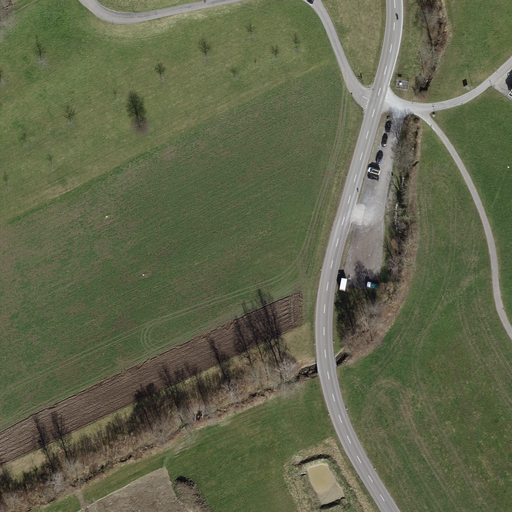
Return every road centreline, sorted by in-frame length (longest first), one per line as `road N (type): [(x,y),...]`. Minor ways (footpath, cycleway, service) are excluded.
road 1 (secondary): [(378,101),(329,278),(325,355)]
road 2 (unclassified): [(511,328),(480,199),(426,113)]
road 3 (secondary): [(389,511),(334,404),(325,355)]
road 4 (unclassified): [(219,0),(135,18),(113,18),(87,0)]
road 5 (unclassified): [(378,101),(357,94),(312,0)]
